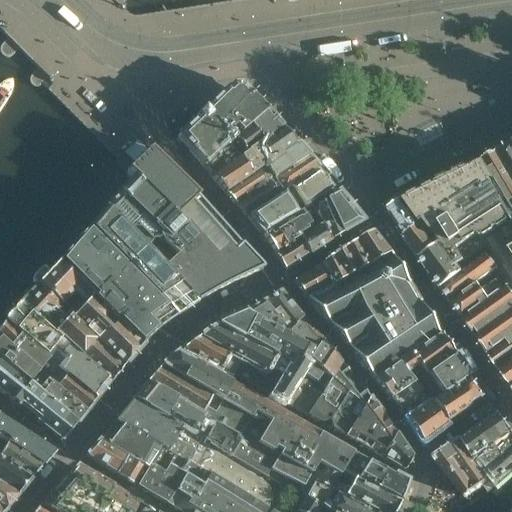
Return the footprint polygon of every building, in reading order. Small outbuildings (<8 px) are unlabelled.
[(230,144),(265,114),(265,113),(249,98),(225,92),(204,112),(197,118),(197,119),(177,138),(188,151),(193,157),(194,157),(200,164),(199,164),(202,168),(203,168),(211,177),(240,157),(236,152),(230,144)] [(240,157),(279,130),(265,114),(230,144),(236,152),(240,157)] [(293,145),(279,130),(240,157),(252,174),(255,171),(266,186),(262,188),(267,194),(279,188),(283,193),(316,171),(295,147),(294,146),(293,145)] [(511,147),(497,154),(511,178),(511,147)] [(225,232),(219,225),(220,224),(215,219),(214,219),(208,213),(209,212),(204,206),(203,207),(198,201),(198,200),(196,197),(148,150),(132,166),(126,172),(133,179),(104,208),(196,303),(198,302),(197,300),(200,298),(202,300),(204,299),(203,298),(215,291),(215,292),(216,292),(215,291),(221,288),(222,289),(223,288),(222,287),(234,281),(235,282),(236,281),(235,280),(241,278),(242,279),(242,278),(242,277),(254,272),(255,273),(262,270),(262,269),(259,266),(258,267),(252,260),(253,260),(248,254),(247,255),(241,248),(242,248),(239,245),(237,243),(236,244),(230,237),(231,237),(226,231),(225,232)] [(511,178),(497,154),(481,162),(482,163),(511,205),(511,178)] [(260,235),(298,211),(283,193),(279,188),(267,194),(262,188),(266,186),(255,171),(252,174),(240,157),(211,177),(224,193),(224,194),(235,206),(246,218),(247,218),(259,233),(259,234),(260,235)] [(511,205),(482,163),(404,200),(404,201),(421,226),(427,222),(444,243),(449,250),(457,245),(459,247),(473,237),(488,255),(492,261),(502,273),(511,286),(511,291),(463,321),(464,321),(487,355),(488,356),(500,373),(511,365),(511,205)] [(298,211),(309,204),(331,190),(317,172),(316,171),(283,193),(298,211)] [(354,215),(348,208),(349,208),(346,204),(345,204),(342,200),(341,199),(337,195),(338,195),(337,193),(319,205),(341,234),(349,229),(350,229),(352,227),(357,224),(357,225),(358,224),(360,223),(360,222),(359,220),(355,216),(354,215)] [(421,226),(404,201),(403,201),(400,203),(401,203),(398,204),(396,206),(393,208),(388,211),(392,217),(405,237),(421,226)] [(274,254),(317,228),(313,223),(315,207),(311,207),(309,204),(298,211),(260,235),(274,254)] [(341,234),(319,205),(315,207),(313,223),(317,228),(328,242),(341,234)] [(196,303),(104,208),(88,227),(88,228),(175,317),(183,312),(183,311),(187,308),(188,309),(190,308),(189,307),(194,304),(194,305),(196,303)] [(444,243),(427,222),(421,226),(405,237),(417,253),(420,256),(419,257),(421,259),(444,243)] [(175,317),(88,228),(87,229),(73,245),(157,330),(158,329),(157,329),(162,325),(163,326),(164,325),(168,322),(170,321),(169,320),(174,317),(174,318),(175,317)] [(307,255),(317,249),(328,242),(317,228),(274,254),(284,269),(286,268),(288,271),(308,258),(307,255)] [(389,254),(375,239),(372,234),(354,244),(368,266),(389,254)] [(428,309),(392,252),(378,236),(375,239),(389,254),(368,266),(357,272),(345,278),(334,284),(306,300),(313,309),(314,310),(319,315),(318,316),(320,318),(321,318),(327,325),(328,325),(355,359),(355,360),(356,362),(357,361),(361,366),(360,367),(362,369),(363,368),(372,379),(397,362),(438,334),(438,333),(441,331),(435,322),(432,324),(424,311),(428,309)] [(476,271),(479,261),(488,255),(473,237),(459,247),(457,245),(449,250),(444,243),(421,259),(421,260),(422,261),(423,260),(425,263),(424,264),(441,289),(467,273),(468,276),(476,271)] [(368,266),(354,244),(344,251),(357,272),(368,266)] [(157,330),(73,245),(58,263),(140,345),(141,344),(155,331),(156,331),(157,330)] [(357,272),(344,251),(332,258),(345,278),(357,272)] [(345,278),(332,258),(322,265),(334,284),(345,278)] [(452,305),(502,273),(492,261),(476,271),(468,276),(467,273),(441,289),(452,305)] [(123,364),(123,363),(127,359),(140,345),(58,263),(37,285),(20,304),(109,382),(110,381),(109,381),(113,377),(118,370),(121,366),(123,364)] [(334,284),(322,265),(293,282),(306,300),(334,284)] [(463,321),(511,291),(511,286),(502,273),(452,305),(463,321)] [(301,318),(280,292),(245,313),(284,334),(301,318)] [(109,382),(20,304),(4,322),(96,399),(109,382)] [(295,366),(306,347),(284,334),(245,313),(241,315),(236,317),(233,318),(234,318),(229,321),(228,320),(226,321),(226,322),(221,324),(217,326),(290,368),(287,374),(282,383),(291,388),(299,376),(302,370),(295,366)] [(321,341),(301,318),(284,334),(306,347),(315,351),(321,341)] [(96,399),(4,322),(0,327),(0,362),(75,425),(96,399)] [(290,368),(217,326),(200,337),(265,373),(270,364),(287,374),(290,368)] [(469,376),(453,355),(438,334),(397,362),(412,382),(420,394),(428,404),(429,403),(467,377),(468,377),(469,376)] [(265,373),(200,337),(199,337),(199,338),(185,348),(185,347),(184,348),(219,367),(245,381),(271,396),(280,381),(265,373)] [(322,391),(340,363),(339,362),(338,362),(322,343),(321,341),(315,351),(302,370),(299,376),(322,391)] [(163,366),(162,367),(216,398),(224,403),(250,418),(254,412),(271,422),(258,444),(280,457),(267,480),(279,487),(280,484),(283,486),(282,489),(304,502),(308,496),(314,483),(318,479),(325,467),(341,477),(337,484),(349,491),(356,480),(368,463),(367,462),(317,433),(178,352),(166,363),(167,363),(164,366),(163,366)] [(75,425),(0,362),(0,394),(12,404),(61,442),(75,425)] [(397,362),(372,379),(373,380),(387,397),(388,398),(412,382),(397,362)] [(325,426),(354,381),(340,363),(322,391),(307,417),(325,426)] [(511,365),(500,373),(511,388),(511,365)] [(147,382),(146,383),(242,439),(230,458),(267,480),(280,457),(258,444),(271,422),(254,412),(250,418),(224,403),(217,415),(209,411),(216,398),(162,367),(161,367),(160,368),(161,368),(148,383),(147,382)] [(307,417),(322,391),(299,376),(291,388),(282,402),(307,417)] [(445,423),(483,396),(484,396),(478,388),(477,389),(474,385),(475,384),(469,376),(468,377),(467,377),(429,403),(444,423),(445,423)] [(282,402),(291,388),(282,383),(280,381),(271,396),(282,402)] [(344,437),(368,398),(354,381),(325,426),(344,437)] [(397,409),(420,394),(412,382),(388,398),(397,409)] [(146,383),(132,401),(200,441),(230,458),(242,439),(146,383)] [(405,419),(428,404),(420,394),(397,409),(405,419)] [(394,434),(381,414),(368,398),(344,437),(361,446),(380,457),(394,434)] [(124,411),(114,423),(186,465),(200,441),(132,401),(131,403),(124,411)] [(444,423),(429,403),(428,404),(405,419),(420,442),(444,424),(444,423)] [(476,463),(511,435),(511,433),(499,416),(462,442),(476,463)] [(52,452),(0,418),(0,438),(4,442),(41,466),(52,452)] [(99,441),(99,442),(126,459),(146,471),(150,464),(162,472),(164,467),(181,477),(200,488),(206,477),(186,465),(114,423),(113,424),(114,425),(112,428),(111,427),(110,428),(103,437),(102,438),(103,439),(101,442),(100,441),(99,441)] [(409,457),(406,452),(394,434),(380,457),(380,458),(401,471),(409,457)] [(491,491),(511,472),(511,435),(476,463),(489,483),(484,486),(488,493),(491,491)] [(41,466),(4,442),(0,448),(0,460),(29,479),(30,478),(29,478),(31,476),(32,476),(32,475),(34,472),(35,473),(41,466)] [(99,442),(85,457),(115,476),(126,459),(99,442)] [(489,483),(476,463),(462,442),(438,459),(465,499),(484,486),(489,483)] [(181,477),(164,504),(176,511),(263,511),(265,509),(268,505),(268,504),(269,502),(269,501),(269,500),(269,498),(269,497),(269,495),(269,494),(268,492),(268,491),(267,489),(266,488),(265,487),(264,486),(263,485),(262,484),(261,483),(207,450),(197,471),(206,477),(200,488),(199,489),(181,477)] [(126,459),(115,476),(118,477),(121,478),(121,479),(136,487),(146,471),(126,459)] [(0,484),(16,495),(17,494),(17,493),(23,486),(24,486),(25,484),(24,484),(27,480),(28,481),(29,479),(0,460),(0,484)] [(368,463),(356,480),(397,503),(398,503),(403,487),(404,484),(401,482),(393,477),(368,462),(368,463)] [(146,471),(136,487),(142,491),(142,490),(156,499),(164,504),(181,477),(164,467),(162,472),(150,464),(146,471)] [(133,511),(138,504),(77,466),(72,471),(73,472),(68,477),(67,477),(65,479),(66,479),(63,482),(62,483),(59,486),(51,495),(49,498),(48,498),(48,499),(45,502),(42,505),(40,507),(48,511),(133,511)] [(325,467),(318,479),(327,484),(335,489),(374,511),(391,511),(393,510),(397,503),(356,480),(349,491),(337,484),(341,477),(325,467)] [(314,483),(308,496),(321,503),(330,509),(335,511),(374,511),(335,489),(329,497),(322,493),(327,484),(318,479),(314,483)] [(16,495),(0,484),(0,507),(4,510),(5,509),(4,508),(10,501),(11,502),(12,500),(11,500),(14,496),(15,497),(16,495)] [(304,502),(298,511),(335,511),(330,509),(327,511),(315,511),(321,503),(308,496),(304,502)]
